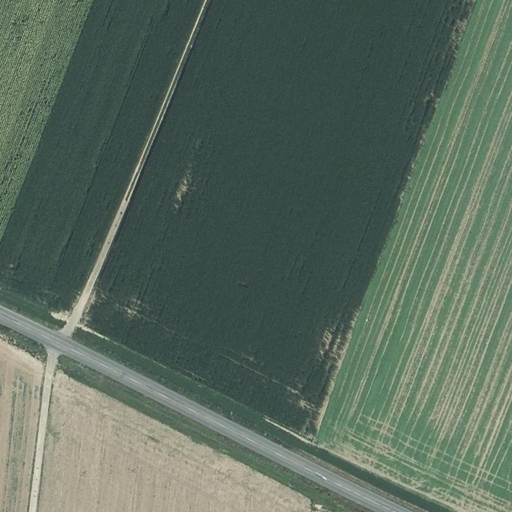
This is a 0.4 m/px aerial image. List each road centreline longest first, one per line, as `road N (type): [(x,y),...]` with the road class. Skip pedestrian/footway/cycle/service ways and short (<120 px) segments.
road 1 (track): [(33,511),(53,341),(70,328),(209,0)]
road 2 (secondary): [(394,511),(0,317)]
